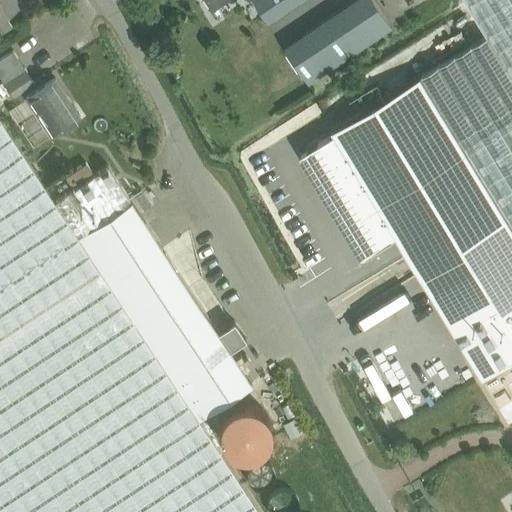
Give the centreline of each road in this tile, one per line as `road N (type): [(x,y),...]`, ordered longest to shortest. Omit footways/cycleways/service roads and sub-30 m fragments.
road 1 (residential): [(384,511),(112,0)]
road 2 (unknown): [(375,495),(452,448),(511,433)]
road 3 (unknown): [(306,365),(416,309)]
